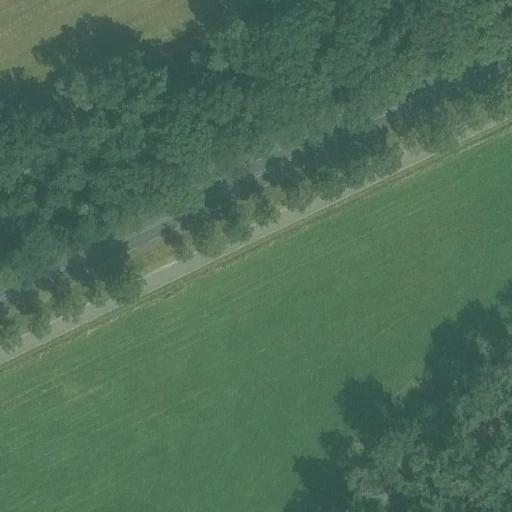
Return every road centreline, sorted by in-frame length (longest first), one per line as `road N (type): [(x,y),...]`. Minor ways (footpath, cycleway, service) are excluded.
road 1 (unclassified): [(0,353),(511,106)]
road 2 (primary): [(0,299),(511,53)]
